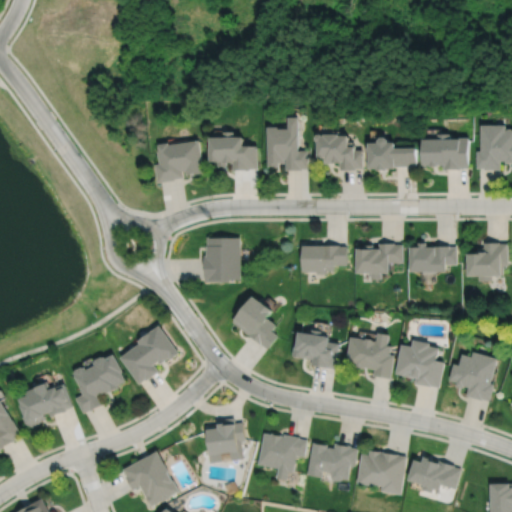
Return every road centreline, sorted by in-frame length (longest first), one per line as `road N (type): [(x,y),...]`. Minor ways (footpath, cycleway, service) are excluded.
road 1 (residential): [(511,449),(434,424),(254,387),(215,356),(175,302)]
road 2 (residential): [(181,217),(222,207),(511,205)]
road 3 (residential): [(222,363),(143,429),(0,492)]
road 4 (residential): [(95,192),(0,60)]
road 5 (residential): [(111,248),(119,264),(139,269),(157,257),(159,240),(133,221),(118,227),(111,248)]
